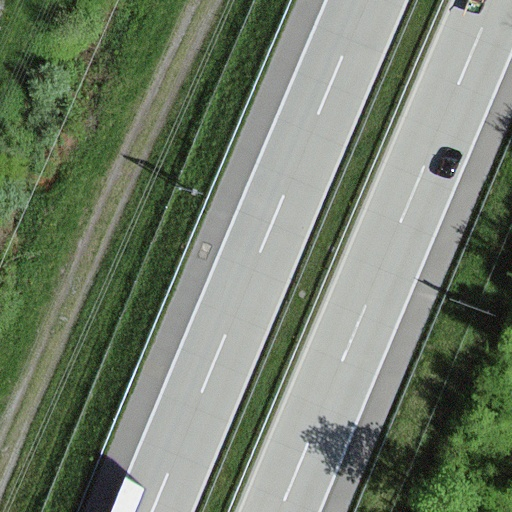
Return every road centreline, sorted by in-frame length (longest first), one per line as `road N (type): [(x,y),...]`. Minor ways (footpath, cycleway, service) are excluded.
road 1 (motorway): [(282,511),(499,0)]
road 2 (motorway): [(370,0),(154,511)]
